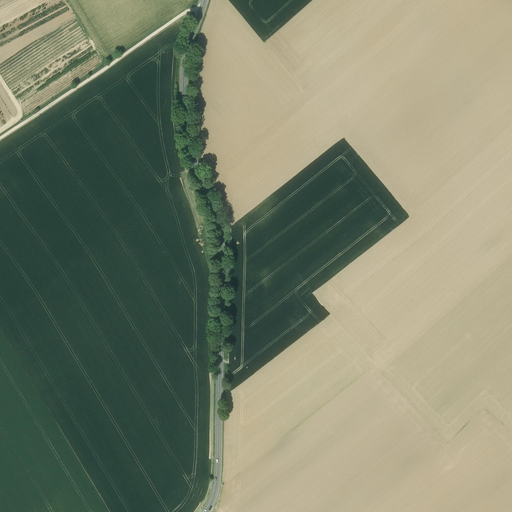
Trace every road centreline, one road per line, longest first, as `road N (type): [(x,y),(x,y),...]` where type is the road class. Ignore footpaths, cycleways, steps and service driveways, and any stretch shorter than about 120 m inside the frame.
road 1 (tertiary): [(206,511),(218,467),(222,259),(186,135),(183,91),(186,51),(204,0)]
road 2 (track): [(0,138),(201,8)]
